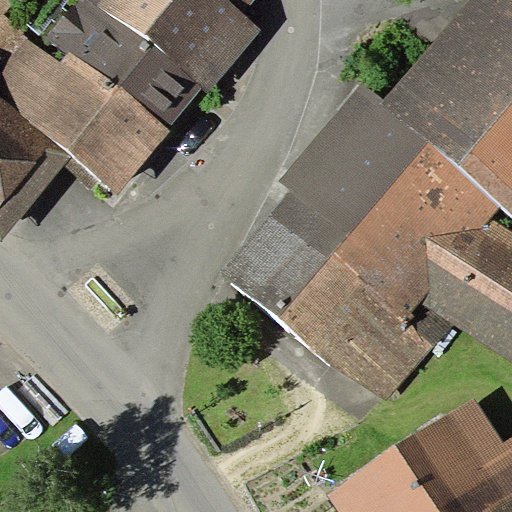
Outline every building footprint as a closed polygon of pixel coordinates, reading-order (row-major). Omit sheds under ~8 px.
[(42,20),(15,0),(0,0),(0,56),(1,58),(0,59),(0,97),(73,155),(120,193),(166,130),(70,53),(64,63),(29,38),(42,20)] [(82,0),(52,38),(70,53),(166,130),(201,87),(209,93),(263,26),(247,14),(230,0),(82,0)] [(230,0),(247,14),(257,0),(230,0)] [(501,206),(511,214),(511,0),(465,0),(383,98),(379,102),(501,206)] [(0,56),(0,240),(2,242),(73,155),(0,97),(0,59),(1,58),(0,56)] [(383,98),(359,84),(280,181),(291,191),(223,272),(387,398),(454,323),(511,357),(511,232),(490,218),(501,206),(379,102),(383,98)] [(511,511),(511,437),(503,443),(475,400),(329,495),(339,511),(511,511)]
